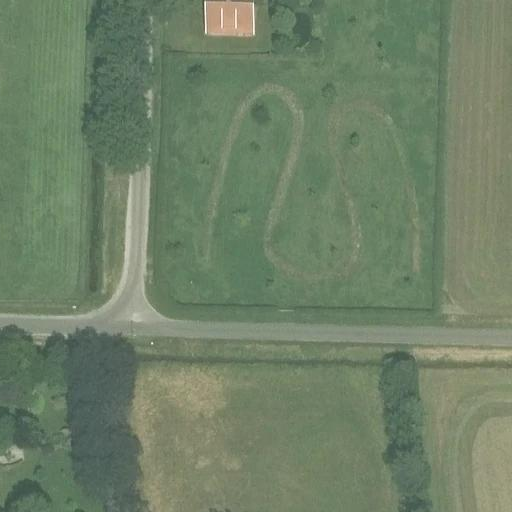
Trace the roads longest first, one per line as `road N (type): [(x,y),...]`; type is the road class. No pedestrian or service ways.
road 1 (unclassified): [(511,338),(131,328)]
road 2 (unclassified): [(131,328),(145,0)]
road 3 (unclassified): [(131,328),(0,324)]
